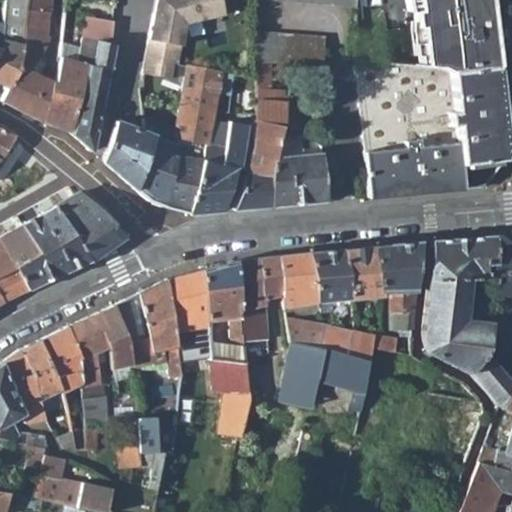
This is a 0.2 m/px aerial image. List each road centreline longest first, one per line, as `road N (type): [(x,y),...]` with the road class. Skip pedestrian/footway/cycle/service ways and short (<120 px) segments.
road 1 (residential): [(511,208),(168,237)]
road 2 (residential): [(0,329),(146,256),(168,237)]
road 3 (residential): [(138,0),(85,176)]
